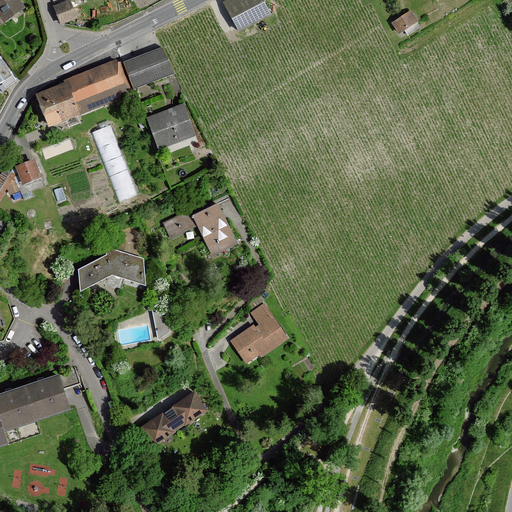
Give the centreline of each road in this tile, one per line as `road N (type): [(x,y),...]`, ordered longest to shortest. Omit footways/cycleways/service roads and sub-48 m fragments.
road 1 (residential): [(511,200),(446,258),(330,399),(204,511)]
road 2 (residential): [(0,280),(34,301),(75,344),(154,511)]
road 3 (track): [(511,218),(440,287),(394,353)]
road 4 (track): [(367,357),(364,386),(333,444),(320,511)]
